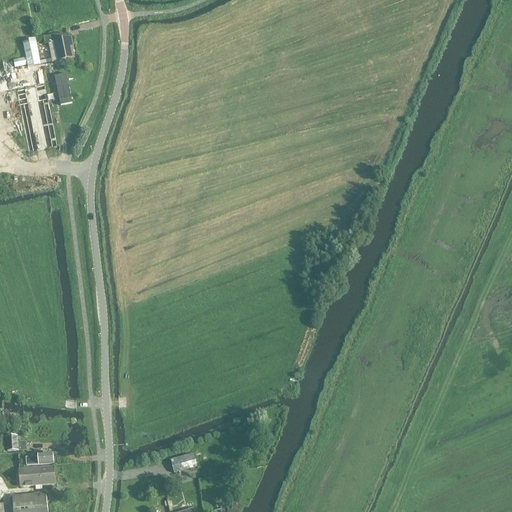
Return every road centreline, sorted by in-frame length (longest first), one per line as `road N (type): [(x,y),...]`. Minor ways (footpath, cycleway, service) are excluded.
road 1 (track): [(313,511),(345,446),(362,347),(511,4)]
road 2 (tertiary): [(105,511),(103,317),(89,190),(122,70),(118,0)]
road 3 (track): [(121,397),(126,332),(112,174),(151,51),(267,0)]
road 4 (track): [(402,511),(424,427),(511,212)]
road 5 (track): [(70,201),(49,205),(42,221),(61,398),(67,405),(122,403)]
